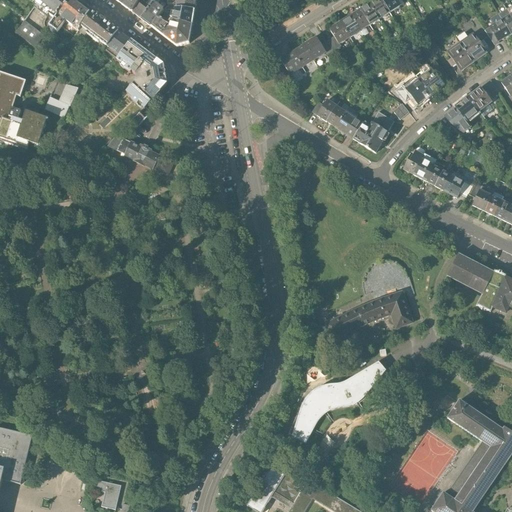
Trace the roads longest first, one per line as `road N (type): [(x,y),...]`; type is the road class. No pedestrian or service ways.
road 1 (secondary): [(202,511),(273,359),(272,283),(250,161)]
road 2 (residential): [(377,178),(424,124),(511,61)]
road 3 (residential): [(511,245),(377,178)]
road 4 (residential): [(189,68),(76,101),(53,91)]
road 5 (residential): [(233,67),(337,0)]
